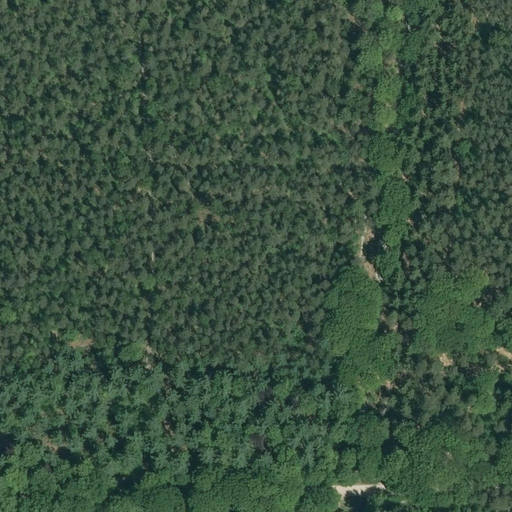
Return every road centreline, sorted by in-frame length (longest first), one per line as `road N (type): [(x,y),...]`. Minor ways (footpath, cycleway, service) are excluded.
road 1 (track): [(136,0),(151,172),(152,357),(142,496)]
road 2 (unknown): [(390,0),(344,489)]
road 3 (track): [(365,488),(411,0)]
road 4 (track): [(154,496),(385,487)]
road 5 (track): [(142,477),(103,410),(76,385),(58,341),(0,312)]
road 6 (track): [(152,357),(267,354),(375,370)]
road 7 (track): [(0,501),(142,496)]
road 8 (track): [(385,487),(511,484)]
